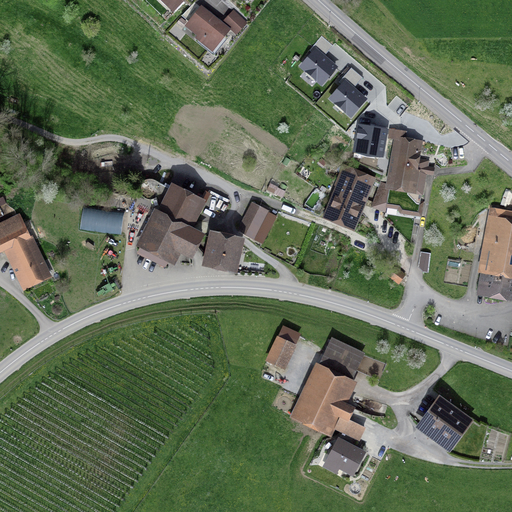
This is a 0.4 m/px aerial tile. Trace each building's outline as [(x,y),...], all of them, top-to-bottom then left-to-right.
[(189,25),(213,44),(227,28),(202,8),(189,25)] [(224,22),(235,33),(245,22),(234,12),(224,22)] [(332,46),(321,37),(311,49),(314,52),(302,67),(322,84),(336,67),(323,56),(332,46)] [(362,78),(351,69),(340,81),(344,84),(331,98),(351,116),(366,99),(353,88),(362,78)] [(378,151),(383,151),(386,134),(359,129),(355,151),(377,155),(378,151)] [(420,181),(422,172),(429,174),(430,168),(426,167),(427,161),(419,160),(417,171),(414,171),(419,143),(401,140),(403,131),(390,129),(388,142),(398,143),(391,184),(390,184),(390,186),(386,206),(387,206),(398,208),(401,212),(420,215),(422,202),(420,202),(423,182),(420,181)] [(341,175),(345,177),(328,216),(351,226),(371,178),(345,167),(341,175)] [(197,203),(223,216),(234,195),(208,182),(197,203)] [(386,206),(390,186),(381,184),(373,206),(386,211),(387,206),(386,206)] [(201,236),(185,228),(197,203),(165,187),(159,199),(162,210),(166,212),(159,226),(154,224),(139,252),(166,265),(175,248),(190,255),(201,236)] [(277,188),(274,194),(282,198),(285,192),(277,188)] [(252,204),(239,230),(256,239),(269,213),(252,204)] [(123,232),(124,210),(82,209),(81,231),(123,232)] [(485,290),(511,295),(511,213),(492,209),(488,230),(496,232),(487,277),(480,275),(477,290),(484,292),(485,290)] [(25,285),(45,275),(19,219),(0,227),(0,251),(0,252),(9,247),(18,264),(16,265),(25,285)] [(209,264),(231,269),(237,241),(216,236),(215,238),(211,237),(209,242),(213,243),(209,264)] [(423,272),(428,273),(431,253),(420,252),(418,267),(423,272)] [(391,265),(385,273),(398,283),(404,275),(391,265)] [(283,327),(265,364),(280,371),(298,334),(283,327)] [(333,341),(325,358),(353,371),(361,354),(333,341)] [(348,382),(322,369),(298,420),(324,432),(334,413),(346,418),(340,430),(358,438),(364,427),(346,418),(351,407),(339,402),(348,382)] [(423,428),(447,445),(466,419),(442,401),(423,428)] [(329,460),(352,473),(362,453),(339,440),(329,460)]
